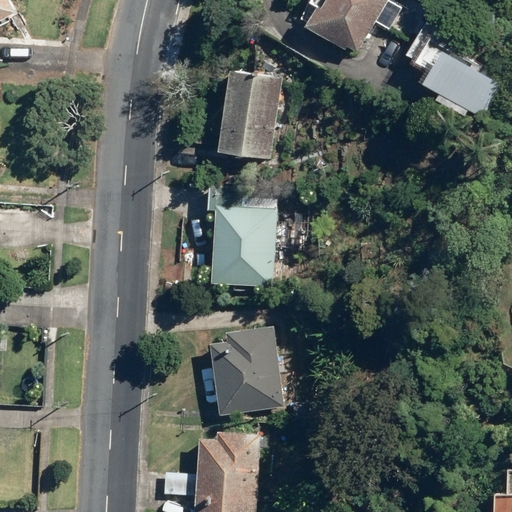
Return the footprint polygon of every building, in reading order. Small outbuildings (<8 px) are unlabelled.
[(0,0),(0,22),(30,6),(26,0),(0,0)] [(327,0),(333,3),(323,17),(364,47),(397,0),(327,0)] [(491,111),(511,80),(511,76),(437,20),(414,50),(460,84),(454,91),(478,109),(482,104),(491,111)] [(272,66),(244,64),(236,143),(263,146),(281,154),(292,73),(272,66)] [(230,203),(226,277),(283,282),(287,204),(253,201),(254,182),(224,180),(223,202),(230,203)] [(285,322),(238,327),(239,336),(224,337),(231,409),(293,403),(285,322)] [(266,511),(270,428),(231,426),(230,433),(213,432),(209,511),(266,511)]
